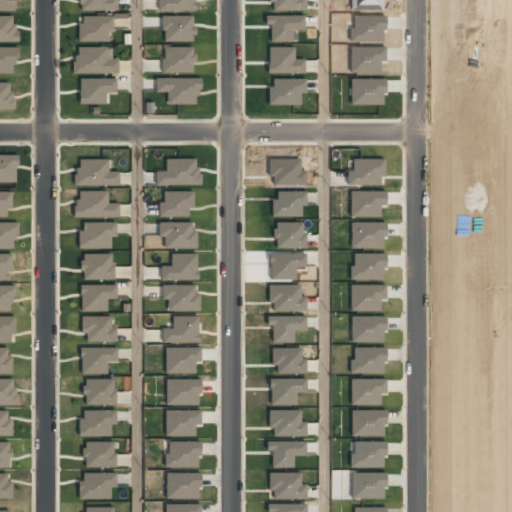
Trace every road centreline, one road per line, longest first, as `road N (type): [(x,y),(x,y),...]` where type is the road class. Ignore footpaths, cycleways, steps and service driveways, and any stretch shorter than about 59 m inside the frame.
road 1 (residential): [(229,0),(231,511)]
road 2 (residential): [(414,0),(415,511)]
road 3 (residential): [(44,0),(45,511)]
road 4 (residential): [(0,131),(415,132)]
